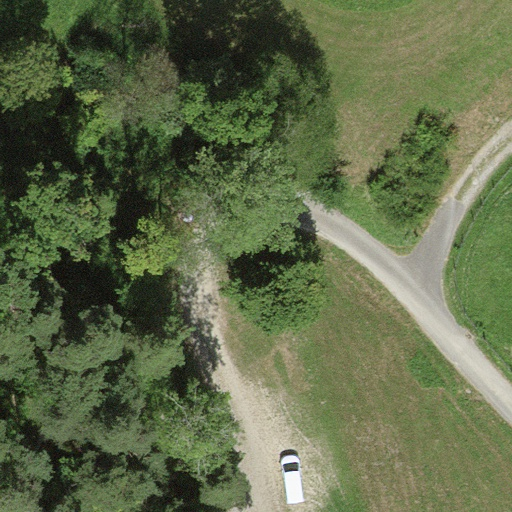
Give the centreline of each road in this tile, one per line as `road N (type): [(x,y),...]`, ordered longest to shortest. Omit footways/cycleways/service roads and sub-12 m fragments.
road 1 (track): [(427,311),(372,249),(316,212),(279,202),(217,216),(197,239),(188,277),(192,314),(226,384),(236,426),(238,468),(227,511)]
road 2 (track): [(511,142),(456,202),(436,241),(427,311),(511,403)]
